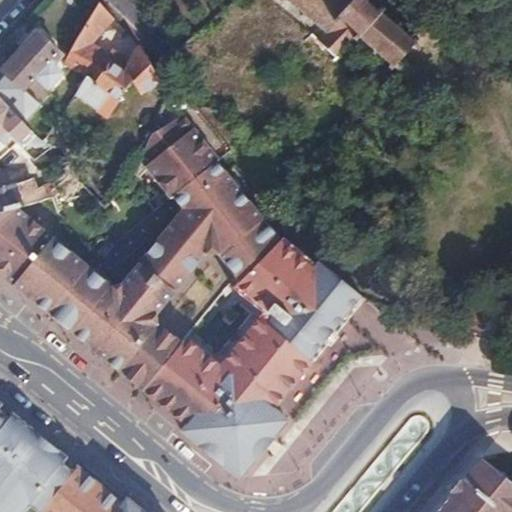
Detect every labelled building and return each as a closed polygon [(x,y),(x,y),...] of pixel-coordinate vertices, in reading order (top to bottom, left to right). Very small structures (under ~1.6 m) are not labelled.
[(286,0),(288,1),(288,0),(293,0),(329,31),(327,33),(329,34),(344,48),(353,37),(355,39),(359,35),(375,48),(371,51),(375,54),(378,51),(392,62),(388,66),(392,69),(395,65),(399,70),(403,66),(398,61),(412,44),(417,48),(421,44),(416,40),(419,36),(415,33),(412,37),(398,25),(401,21),(398,18),(394,22),(381,11),(384,7),(380,4),(377,8),(367,0),(286,0)] [(76,42),(65,64),(80,69),(98,74),(80,96),(99,111),(108,118),(114,105),(118,97),(133,79),(141,92),(160,76),(155,68),(143,48),(136,41),(130,46),(135,51),(128,67),(122,73),(106,59),(111,54),(94,44),(114,18),(100,3),(76,42)] [(37,33),(4,72),(25,91),(37,77),(50,88),(63,73),(56,66),(64,57),(37,33)] [(325,39),(320,43),(336,60),(347,51),(344,48),(329,34),(325,39)] [(67,78),(59,94),(73,104),(80,96),(98,74),(80,69),(67,78)] [(0,213),(0,272),(75,335),(79,330),(86,336),(83,342),(118,371),(155,323),(154,312),(186,273),(182,269),(189,260),(196,260),(203,253),(216,253),(237,279),(273,241),(275,238),(215,160),(216,158),(182,114),(170,93),(152,130),(145,144),(141,154),(181,208),(119,283),(110,284),(15,208),(0,213)] [(114,105),(108,118),(145,144),(152,130),(114,105)] [(241,137),(232,148),(239,157),(250,144),(241,137)] [(232,148),(221,162),(230,169),(239,157),(232,148)] [(88,177),(83,181),(88,186),(92,182),(88,177)] [(0,213),(15,208),(49,198),(57,195),(52,183),(39,189),(33,179),(19,184),(18,182),(0,188),(0,213)] [(83,181),(65,193),(69,199),(88,186),(83,181)] [(95,193),(80,207),(100,213),(106,206),(95,193)] [(176,349),(140,390),(144,392),(184,426),(180,430),(241,479),(289,421),(276,410),(366,300),(286,234),(234,289),(262,316),(219,368),(185,336),(174,349),(176,349)] [(224,291),(237,279),(216,253),(203,253),(196,260),(189,260),(182,269),(186,273),(154,312),(155,323),(118,371),(140,390),(176,349),(174,349),(185,336),(224,291)] [(0,511),(142,511),(128,500),(124,504),(117,499),(76,466),(33,429),(0,403),(0,511)] [(511,511),(511,484),(481,459),(437,511),(511,511)]
